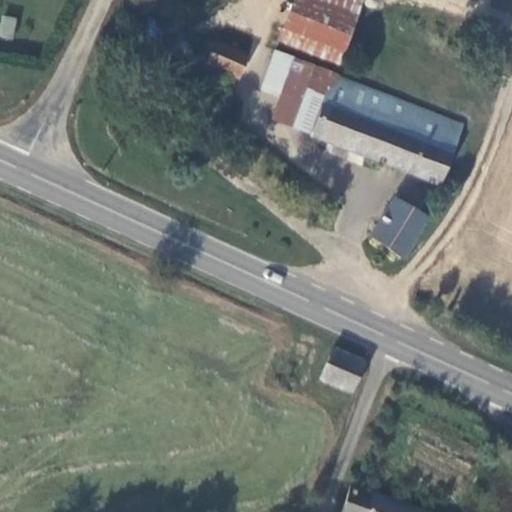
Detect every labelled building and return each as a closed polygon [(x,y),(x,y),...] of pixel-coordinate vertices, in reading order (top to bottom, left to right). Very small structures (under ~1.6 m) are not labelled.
[(342,54),(359,10),(331,0),(294,0),(282,32),(342,54)] [(331,0),(359,10),(362,0),(331,0)] [(0,37),(13,39),(16,17),(0,15),(0,17),(0,37)] [(480,26),(476,21),(471,20),(466,22),(463,27),(465,33),(470,36),(475,35),(479,31),(480,26)] [(250,51),(215,34),(205,56),(240,72),(250,51)] [(314,130),(438,178),(457,142),(465,119),(277,46),(265,81),(286,91),(279,112),(314,127),(314,130)] [(211,104),(223,77),(215,73),(202,99),(211,104)] [(388,184),(397,190),(409,197),(415,187),(394,174),(388,184)] [(397,190),(371,230),(399,253),(431,197),(415,187),(409,197),(397,190)] [(363,367),(333,356),(322,384),(353,397),(363,367)] [(412,511),(350,489),(343,511),(412,511)]
